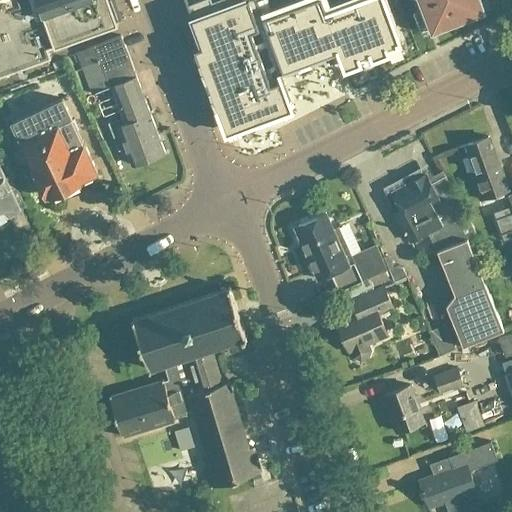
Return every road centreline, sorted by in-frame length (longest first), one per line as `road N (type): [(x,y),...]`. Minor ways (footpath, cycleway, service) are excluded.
road 1 (tertiary): [(344,511),(230,205)]
road 2 (tertiary): [(230,205),(511,57)]
road 3 (secondary): [(0,320),(230,205)]
road 4 (secondary): [(230,205),(152,0)]
